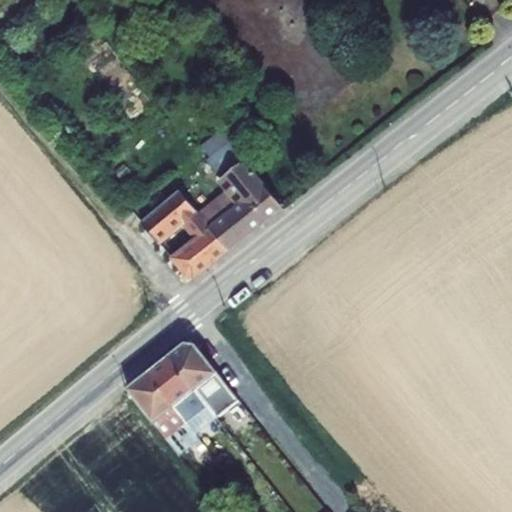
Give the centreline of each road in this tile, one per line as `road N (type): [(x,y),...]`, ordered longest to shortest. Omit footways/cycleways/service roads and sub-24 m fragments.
road 1 (tertiary): [(511,58),(0,465)]
road 2 (track): [(0,101),(186,312)]
